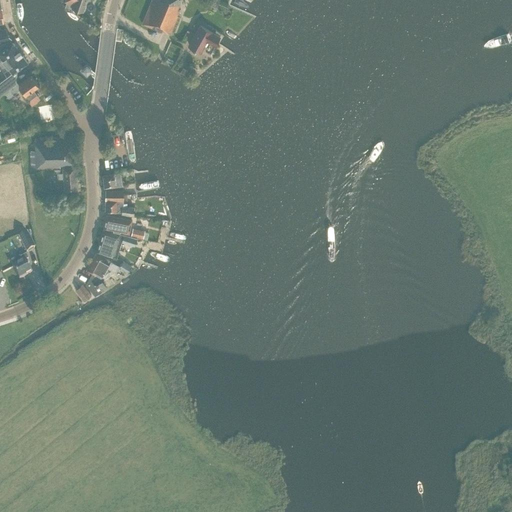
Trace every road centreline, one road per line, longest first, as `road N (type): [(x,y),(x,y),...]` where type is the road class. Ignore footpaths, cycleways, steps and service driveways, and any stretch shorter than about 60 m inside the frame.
road 1 (tertiary): [(0,317),(55,288),(82,248),(94,123)]
road 2 (residential): [(94,123),(78,117),(15,32),(9,0)]
road 3 (tertiary): [(94,123),(118,0)]
